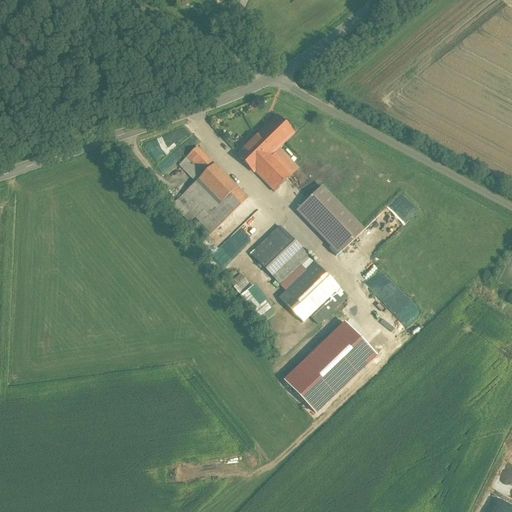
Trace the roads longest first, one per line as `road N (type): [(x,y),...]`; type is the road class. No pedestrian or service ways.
road 1 (tertiary): [(0,176),(271,80)]
road 2 (unclassified): [(511,210),(271,80)]
road 3 (unclassified): [(271,80),(121,0)]
road 4 (tertiary): [(271,80),(382,0)]
